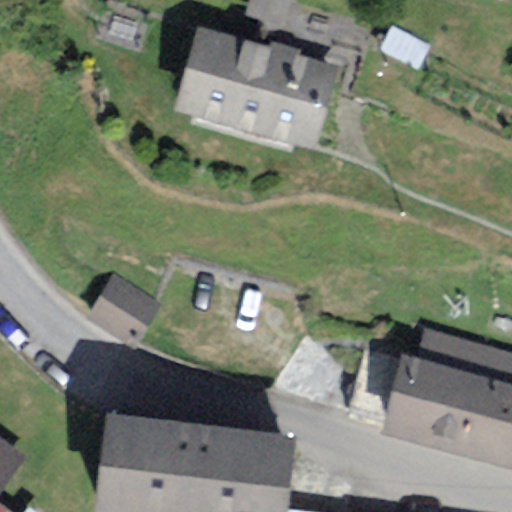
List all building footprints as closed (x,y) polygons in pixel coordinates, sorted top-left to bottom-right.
[(289,18),(294,0),(257,0),(255,8),(289,18)] [(268,42),(267,49),(195,29),(172,111),(314,151),(337,68),(297,57),(298,50),(268,42)] [(160,304),(111,274),(83,320),(132,350),(160,304)] [(416,358),(511,385),(511,352),(424,328),(416,358)] [(511,385),(416,358),(399,353),(397,360),(362,350),(346,407),(381,416),(375,436),(511,474),(511,385)] [(292,435),(104,413),(91,511),(283,511),(283,509),(292,435)] [(0,441),(0,491),(26,460),(0,441)]
